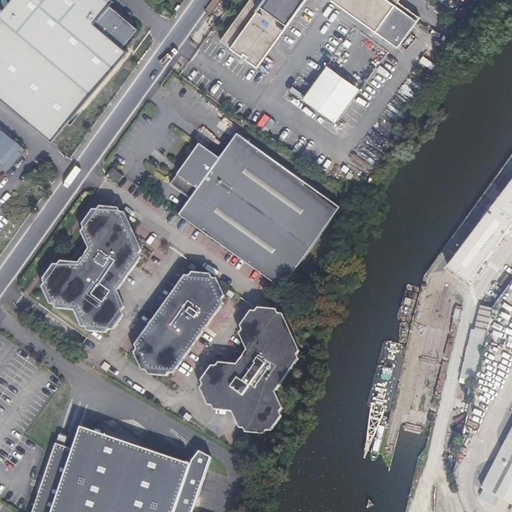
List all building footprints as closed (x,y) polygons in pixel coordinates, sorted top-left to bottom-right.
[(247,0),(218,42),(240,57),(240,56),(244,59),(243,60),(255,68),(303,0),(328,0),(395,48),(417,17),(395,1),(396,0),(247,0)] [(137,29),(110,6),(96,24),(123,46),(137,29)] [(334,123),(357,90),(324,66),(310,86),(300,99),(334,123)] [(188,199),(177,215),(279,289),(337,208),(235,134),(217,158),(197,144),(168,185),(178,192),(188,199)] [(116,181),(121,176),(110,168),(106,174),(116,181)] [(24,178),(31,184),(39,175),(32,169),(24,178)] [(511,187),(449,269),(468,284),(511,228),(511,187)] [(95,207),(82,226),(92,247),(79,263),(56,262),(43,280),(53,301),(76,305),(84,324),(108,327),(121,308),(111,288),(138,251),(118,210),(95,207)] [(211,275),(188,274),(155,320),(136,347),(146,368),(168,370),(221,298),(211,275)] [(476,375),(491,307),(479,304),(473,328),(471,328),(455,398),(470,402),(476,375)] [(255,308),(242,327),(251,348),(239,366),(216,364),(203,382),(213,404),(235,407),(244,427),(267,429),(281,410),(271,390),(297,352),(278,312),(255,308)] [(433,332),(426,349),(437,353),(444,336),(433,332)] [(54,443),(31,511),(195,511),(191,510),(209,457),(197,453),(193,465),(80,428),(72,450),(54,443)] [(511,430),(482,488),(511,502),(511,430)]
